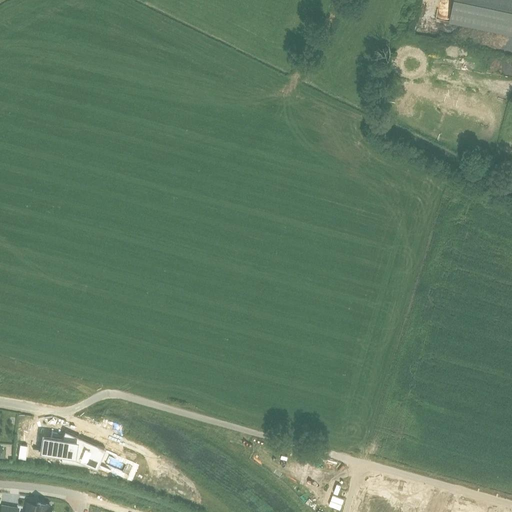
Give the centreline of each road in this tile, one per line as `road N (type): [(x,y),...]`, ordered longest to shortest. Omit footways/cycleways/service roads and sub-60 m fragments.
road 1 (unclassified): [(360,462),(113,393),(58,414),(0,402)]
road 2 (unclassified): [(500,502),(360,462)]
